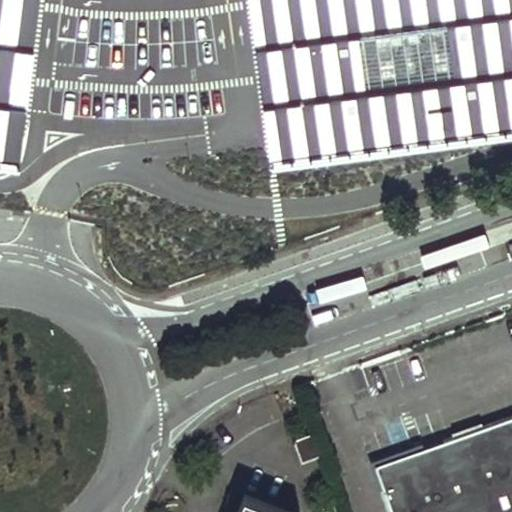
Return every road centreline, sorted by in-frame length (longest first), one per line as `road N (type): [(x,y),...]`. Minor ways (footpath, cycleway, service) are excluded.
road 1 (residential): [(511,205),(120,337)]
road 2 (residential): [(139,409),(511,269)]
road 3 (residential): [(120,337),(62,281),(0,266)]
